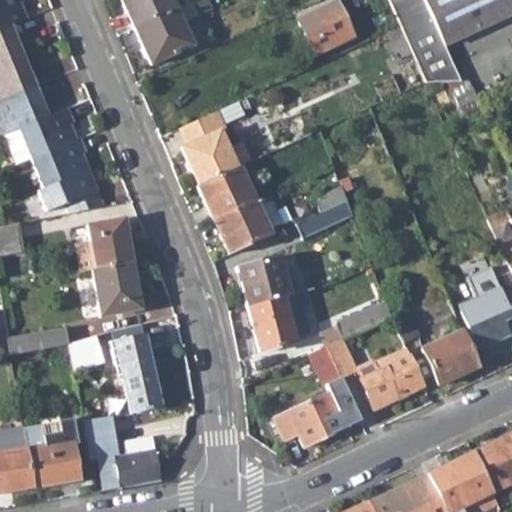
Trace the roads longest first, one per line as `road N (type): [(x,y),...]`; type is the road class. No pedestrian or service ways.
road 1 (residential): [(71,0),(201,315),(215,373),(226,499)]
road 2 (residential): [(511,393),(302,491),(226,499)]
